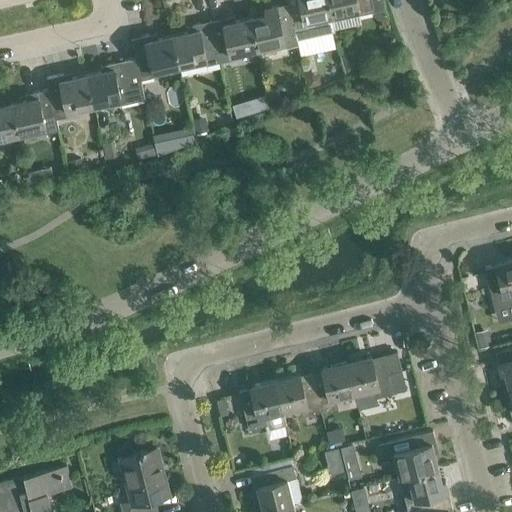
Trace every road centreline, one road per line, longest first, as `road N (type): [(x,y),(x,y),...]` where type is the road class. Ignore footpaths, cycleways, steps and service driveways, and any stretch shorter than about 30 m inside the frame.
road 1 (unclassified): [(0,347),(84,322),(464,138)]
road 2 (residential): [(213,511),(182,385),(193,358),(434,298)]
road 3 (residential): [(489,511),(434,298)]
road 4 (residential): [(464,138),(407,0)]
road 5 (residential): [(434,298),(431,248),(445,234),(511,216)]
road 6 (residential): [(104,0),(93,32),(0,52)]
